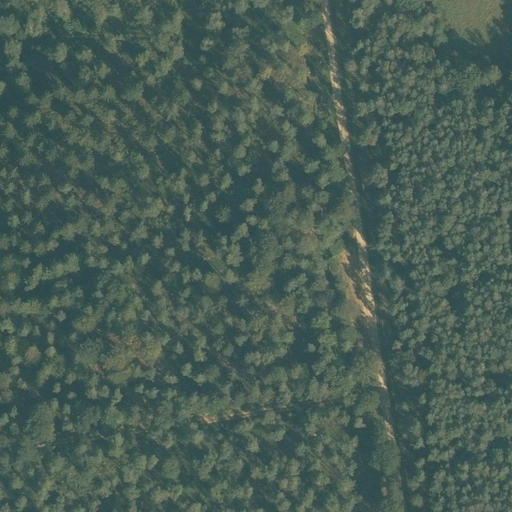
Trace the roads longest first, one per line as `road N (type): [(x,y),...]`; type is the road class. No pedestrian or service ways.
road 1 (track): [(322,0),(400,511)]
road 2 (track): [(0,450),(382,391)]
